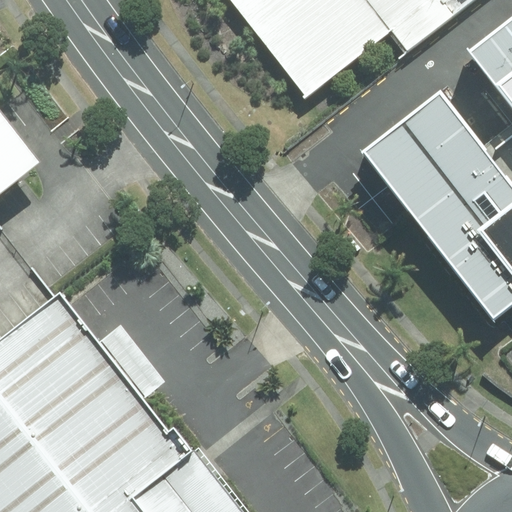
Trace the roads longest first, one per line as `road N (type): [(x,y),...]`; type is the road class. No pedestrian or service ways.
road 1 (secondary): [(77,0),(242,218),(358,353)]
road 2 (secondary): [(358,353),(511,467)]
road 3 (secondary): [(442,511),(358,353)]
